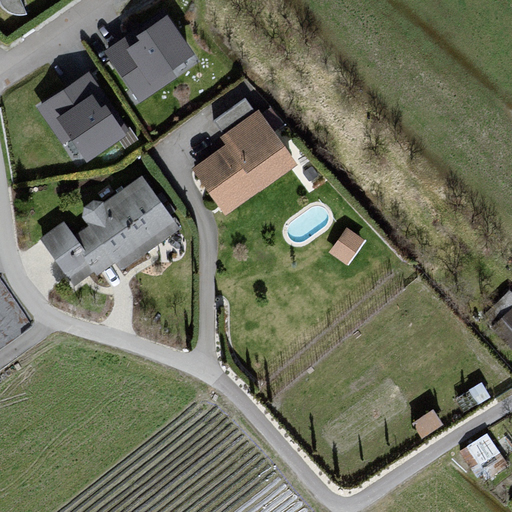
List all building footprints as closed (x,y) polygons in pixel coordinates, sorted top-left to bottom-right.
[(189,54),(166,20),(137,39),(133,33),(107,51),(139,99),(173,76),(168,69),(189,54)] [(126,129),(88,76),(43,108),(80,161),(126,129)] [(222,141),(186,163),(216,213),(286,163),(238,100),(209,118),(222,141)] [(67,222),(39,239),(76,297),(180,231),(142,171),(81,210),(95,232),(79,242),(67,222)] [(349,260),(367,236),(348,222),(331,247),(349,260)] [(511,318),(504,310),(485,325),(511,355),(511,318)] [(468,442),(482,463),(502,450),(488,430),(468,442)]
